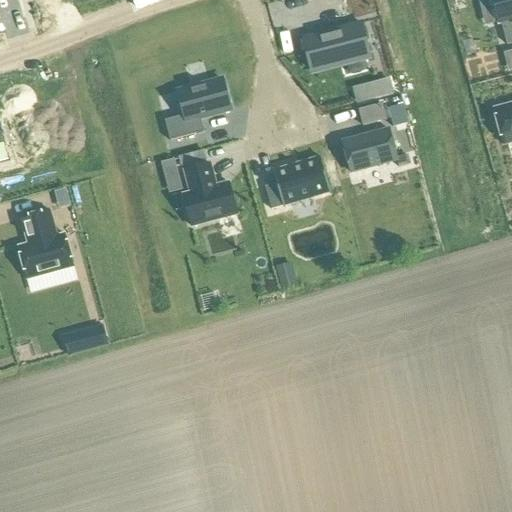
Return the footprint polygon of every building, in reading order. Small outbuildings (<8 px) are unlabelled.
[(502,23),(508,46),(511,44),(511,0),(493,0),(500,24),(502,23)] [(362,28),(303,42),(312,75),(371,62),(362,28)] [(156,61),(142,64),(149,88),(163,84),(156,61)] [(191,115),(168,122),(173,142),(207,133),(204,121),(234,113),(225,81),(184,92),(191,115)] [(389,82),(356,90),(359,104),(393,95),(389,82)] [(400,99),(387,103),(393,125),(406,121),(400,99)] [(382,106),(359,113),(363,128),(386,122),(382,106)] [(511,106),(494,111),(503,145),(511,142),(511,106)] [(389,131),(344,144),(352,175),(397,162),(400,170),(409,167),(406,157),(397,160),(389,131)] [(0,133),(0,164),(8,162),(1,133),(0,133)] [(277,185),(265,188),(272,211),(331,194),(320,159),(273,173),(277,185)] [(167,183),(180,179),(175,161),(162,165),(167,183)] [(214,184),(210,166),(209,166),(186,173),(192,196),(184,198),(192,227),(237,215),(230,186),(213,190),(212,184),(214,184)] [(65,191),(56,194),(59,206),(69,203),(65,191)] [(28,245),(19,248),(28,281),(74,268),(65,235),(58,237),(51,213),(22,221),(28,245)] [(282,290),(298,286),(293,266),(276,271),(282,290)] [(103,329),(65,340),(70,357),(108,347),(103,329)]
